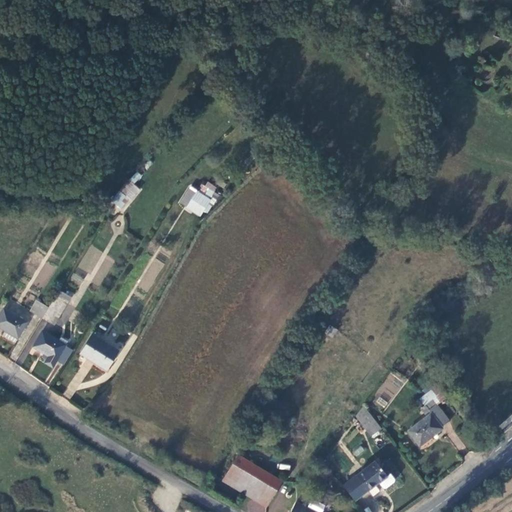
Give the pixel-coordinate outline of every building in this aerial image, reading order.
[(128,179),(111,200),(124,211),(141,189),(128,179)] [(206,180),(199,191),(210,197),(217,187),(206,180)] [(183,206),(201,217),(213,201),(195,189),(183,206)] [(66,301),(70,294),(59,287),(55,294),(66,301)] [(66,301),(55,294),(48,304),(42,315),(53,322),(66,301)] [(30,308),(42,315),(48,304),(36,298),(30,308)] [(27,320),(5,307),(0,315),(0,325),(6,329),(4,333),(14,340),(27,320)] [(42,329),(33,345),(48,354),(45,361),(52,365),(68,340),(61,335),(59,338),(42,329)] [(92,332),(81,351),(108,368),(120,349),(92,332)] [(428,416),(409,430),(420,445),(443,428),(442,426),(451,420),(434,398),(421,408),(428,416)] [(371,435),(381,427),(363,404),(355,415),(371,435)] [(240,455),(225,480),(268,506),(283,480),(240,455)] [(357,474),(368,489),(378,482),(382,487),(385,488),(393,481),(394,479),(390,473),(386,475),(375,460),(357,474)] [(316,511),(297,501),(291,511),(316,511)]
